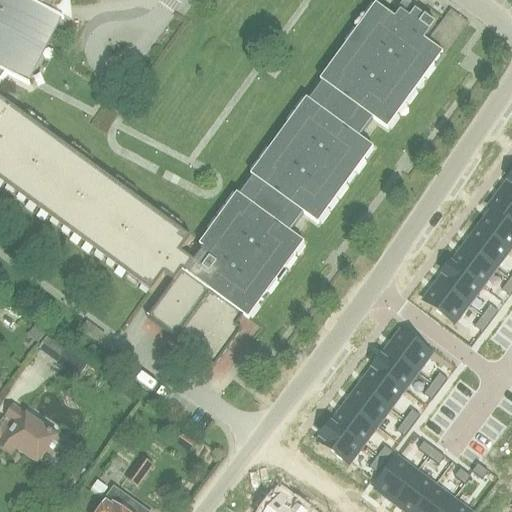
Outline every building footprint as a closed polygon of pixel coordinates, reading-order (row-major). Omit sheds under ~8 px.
[(0,0),(0,182),(152,294),(165,276),(174,283),(144,324),(240,395),(272,352),(236,326),(244,315),(248,319),(303,244),(289,233),(303,214),(317,225),(373,149),(358,138),(372,119),(386,129),(442,54),(424,41),(436,25),(415,10),(410,18),(401,11),(395,19),(376,5),(321,81),(323,83),(310,102),(307,100),(251,176),(254,178),(240,197),(237,195),(199,246),(203,249),(194,262),(181,253),(191,239),(0,99),(0,78),(4,73),(28,86),(29,85),(21,81),(54,16),(62,20),(63,19),(50,12),(55,0),(0,0)] [(511,176),(502,189),(511,196),(511,176)] [(511,196),(502,189),(488,208),(491,211),(492,210),(511,225),(511,196)] [(491,211),(478,229),(509,252),(511,247),(511,225),(492,210),(491,211)] [(478,229),(465,247),(495,270),(509,252),(478,229)] [(465,247),(451,265),(482,288),(495,270),(465,247)] [(451,265),(437,283),(468,306),(482,288),(451,265)] [(511,282),(509,280),(501,291),(509,297),(511,292),(511,282)] [(437,283),(423,302),(454,325),(468,306),(437,283)] [(490,306),(482,317),(490,323),(498,312),(490,306)] [(482,317),(474,327),(482,333),(490,323),(482,317)] [(44,333),(35,327),(28,336),(37,343),(44,333)] [(401,332),(386,351),(417,374),(431,355),(401,332)] [(56,365),(74,378),(85,363),(67,350),(66,351),(46,337),(37,349),(57,364),(56,365)] [(386,351),(373,369),(403,392),(417,374),(386,351)] [(373,369),(359,387),(389,410),(403,392),(373,369)] [(439,374),(431,385),(439,390),(442,387),(447,380),(439,374)] [(431,385),(423,395),(431,401),(434,398),(439,390),(431,385)] [(359,387),(345,406),(376,429),(389,410),(359,387)] [(345,406),(331,424),(362,447),(376,429),(345,406)] [(4,419),(0,425),(0,449),(10,457),(15,449),(37,465),(44,455),(50,459),(62,444),(13,408),(5,418),(6,419),(5,420),(4,419)] [(412,411),(404,421),(412,427),(420,416),(412,411)] [(404,421),(396,432),(404,438),(412,427),(404,421)] [(331,424),(317,443),(348,466),(362,447),(331,424)] [(423,442),(417,450),(428,458),(434,450),(423,442)] [(385,447),(377,458),(384,463),(392,453),(385,447)] [(434,450),(428,458),(439,466),(445,458),(434,450)] [(377,458),(369,468),(376,474),(384,463),(377,458)] [(397,459),(374,490),(393,504),(416,474),(397,459)] [(478,465),(472,473),(482,481),(488,473),(478,465)] [(133,469),(127,479),(137,486),(144,476),(133,469)] [(460,470),(454,477),(465,485),(466,484),(470,478),(469,477),(460,470)] [(416,474),(393,504),(403,511),(416,511),(435,487),(416,474)] [(435,487),(416,511),(444,511),(453,501),(435,487)] [(143,511),(116,492),(101,511),(143,511)] [(281,497),(269,511),(293,511),(296,509),(281,497)] [(467,511),(453,501),(444,511),(467,511)]
